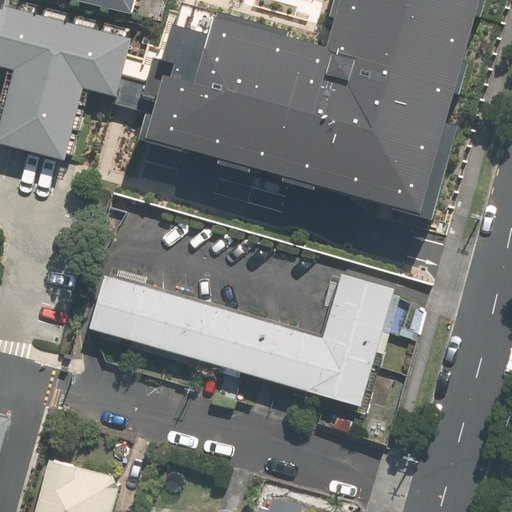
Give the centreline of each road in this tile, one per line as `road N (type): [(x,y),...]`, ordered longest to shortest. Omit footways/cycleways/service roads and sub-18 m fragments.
road 1 (residential): [(66,384),(442,490)]
road 2 (tertiary): [(442,490),(511,235)]
